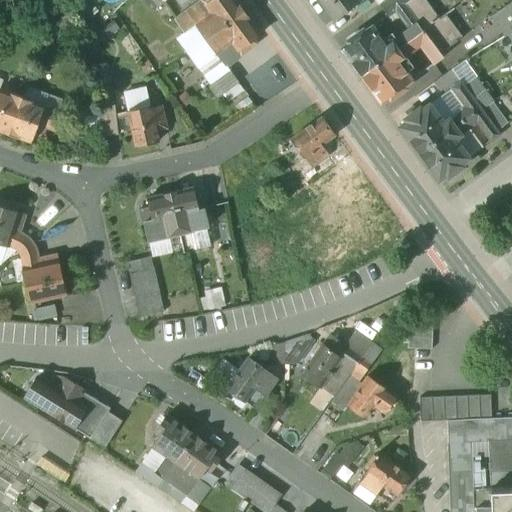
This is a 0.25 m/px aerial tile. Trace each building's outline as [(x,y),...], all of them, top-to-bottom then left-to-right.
[(201,0),(175,20),(184,32),(194,25),(206,40),(243,13),(237,5),(238,4),(235,0),(201,0)] [(357,0),(315,0),(332,22),(359,2),(357,0)] [(385,0),(379,4),(387,16),(395,10),(404,4),(408,0),(385,0)] [(435,20),(420,0),(408,0),(404,4),(424,31),(437,21),(436,20),(435,20)] [(511,1),(495,14),(509,35),(511,33),(511,1)] [(424,31),(404,4),(395,10),(409,30),(415,37),(424,31)] [(243,13),(206,40),(216,55),(217,54),(227,67),(252,48),(249,44),(261,35),(250,19),(248,20),(243,13)] [(437,21),(424,31),(441,55),(461,39),(444,17),(437,21)] [(381,41),(371,27),(364,33),(362,30),(346,41),(348,44),(341,49),(360,76),(391,54),(381,41)] [(409,30),(396,39),(391,33),(381,41),(391,54),(415,37),(409,30)] [(441,55),(424,31),(415,37),(421,45),(434,64),(443,58),(441,55)] [(415,37),(391,54),(397,62),(421,45),(415,37)] [(391,54),(360,76),(380,103),(387,97),(389,100),(404,89),(403,86),(410,81),(397,62),(391,54)] [(230,70),(208,86),(216,97),(238,82),(230,70)] [(480,108),(460,82),(452,88),(466,107),(471,114),(480,108)] [(0,129),(9,133),(22,97),(0,89),(0,129)] [(150,105),(127,110),(135,146),(158,141),(156,130),(167,128),(159,94),(148,97),(150,105)] [(43,105),(22,97),(9,133),(30,141),(36,125),(43,128),(44,126),(54,129),(60,113),(42,107),(43,105)] [(113,105),(99,107),(102,136),(117,134),(113,105)] [(420,108),(404,119),(407,122),(399,128),(418,154),(449,132),(443,124),(429,105),(422,111),(420,108)] [(466,107),(443,124),(449,132),(471,114),(466,107)] [(499,134),(480,108),(471,114),(477,122),(491,141),(499,134)] [(471,114),(449,132),(454,139),(477,122),(471,114)] [(321,118),(291,140),(304,158),(305,157),(311,166),(327,155),(321,146),(334,136),(321,118)] [(454,139),(449,132),(418,154),(438,180),(446,174),(447,177),(462,166),(461,163),(468,158),(454,139)] [(357,167),(331,186),(340,198),(324,210),(330,219),(372,189),(357,167)] [(192,188),(170,193),(180,235),(191,232),(195,231),(195,230),(205,227),(200,208),(197,209),(192,188)] [(170,193),(147,198),(149,206),(152,219),(144,221),(144,223),(149,242),(180,235),(170,193)] [(24,214),(0,205),(0,242),(6,245),(7,243),(12,228),(19,230),(24,214)] [(149,206),(139,209),(142,223),(144,223),(144,221),(152,219),(149,206)] [(205,227),(195,230),(195,231),(191,232),(195,249),(209,245),(205,227)] [(19,230),(12,228),(7,243),(13,247),(17,250),(20,254),(32,243),(28,238),(24,234),(19,231),(19,230)] [(32,243),(20,254),(23,260),(25,266),(40,263),(38,257),(38,255),(36,249),(32,243)] [(56,253),(38,257),(40,263),(25,266),(22,267),(29,301),(65,293),(56,253)] [(152,269),(131,274),(140,317),(162,312),(152,269)] [(199,301),(201,312),(224,307),(220,289),(205,292),(207,299),(199,301)] [(433,314),(409,313),(408,348),(432,350),(433,314)] [(345,346),(362,357),(372,344),(355,332),(345,346)] [(309,334),(286,343),(286,363),(298,362),(315,339),(309,334)] [(345,346),(330,335),(324,344),(341,356),(341,357),(346,361),(343,366),(351,372),(362,357),(345,346)] [(286,363),(286,343),(270,347),(271,364),(286,363)] [(324,344),(323,343),(302,373),(320,386),(341,357),(341,356),(324,344)] [(372,344),(362,357),(370,363),(380,350),(372,344)] [(247,357),(226,388),(236,395),(244,400),(245,401),(265,371),(266,370),(247,357)] [(362,357),(351,372),(359,379),(370,363),(362,357)] [(265,371),(245,401),(244,400),(243,402),(245,404),(246,402),(255,409),(276,379),(265,371)] [(358,389),(348,404),(349,405),(366,417),(375,404),(385,411),(396,396),(386,389),(387,387),(368,374),(358,389)] [(85,390),(63,377),(59,383),(54,380),(51,386),(40,379),(27,401),(38,407),(74,428),(88,405),(79,400),(85,390)] [(346,380),(331,401),(345,411),(349,405),(348,404),(358,389),(346,380)] [(244,400),(236,395),(232,400),(240,406),(243,402),(244,400)] [(490,395),(419,398),(420,422),(463,420),(491,419),(490,395)] [(88,405),(74,428),(90,439),(107,412),(110,408),(92,397),(88,405)] [(107,412),(90,439),(104,448),(121,421),(107,412)] [(195,434),(167,414),(155,431),(160,435),(153,446),(154,446),(166,455),(155,471),(155,472),(164,478),(195,434)] [(511,417),(491,419),(463,420),(447,421),(448,444),(447,444),(449,511),(490,511),(490,487),(511,486),(511,417)] [(195,434),(164,478),(174,484),(185,468),(198,477),(205,467),(210,470),(222,453),(195,434)] [(154,446),(142,462),(155,471),(166,455),(154,446)] [(409,475),(378,454),(366,472),(367,473),(360,482),(376,493),(382,484),(396,494),(409,475)] [(155,471),(142,462),(135,473),(157,488),(164,478),(155,472),(155,471)] [(269,511),(281,496),(245,470),(232,488),(266,511),(269,511)] [(511,511),(511,486),(490,487),(490,511),(511,511)] [(39,511),(41,509),(31,503),(27,509),(31,511),(39,511)]
